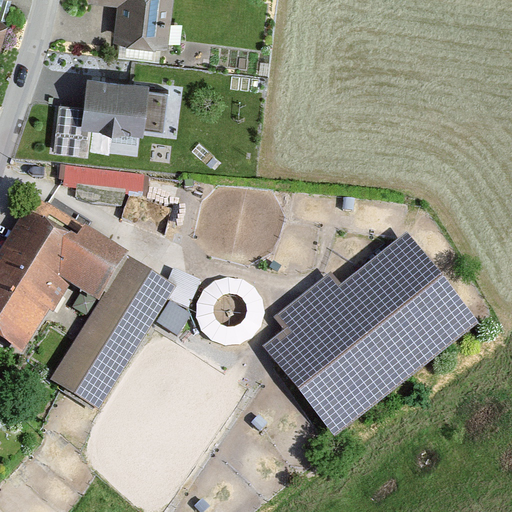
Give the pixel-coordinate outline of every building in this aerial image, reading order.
[(88,0),(88,6),(118,8),(114,43),(170,48),(174,0),(88,0)] [(149,93),(150,86),(88,80),(85,110),(59,107),(56,134),(89,138),(89,131),(145,136),(145,130),(164,132),(167,95),(149,93)] [(147,187),(148,169),(65,164),(64,183),(147,187)] [(69,289),(99,309),(51,384),(59,388),(99,414),(154,330),(178,293),(40,204),(0,265),(0,346),(22,361),(69,289)] [(481,331),(408,240),(341,293),(331,280),(274,325),(285,338),(265,354),(337,444),(481,331)] [(265,312),(262,301),(256,292),(248,284),(237,281),(226,280),(215,284),(206,291),(200,300),(197,311),(198,322),(202,332),(209,341),(219,346),(230,348),(241,347),(251,342),(259,334),(264,323),(265,312)]
